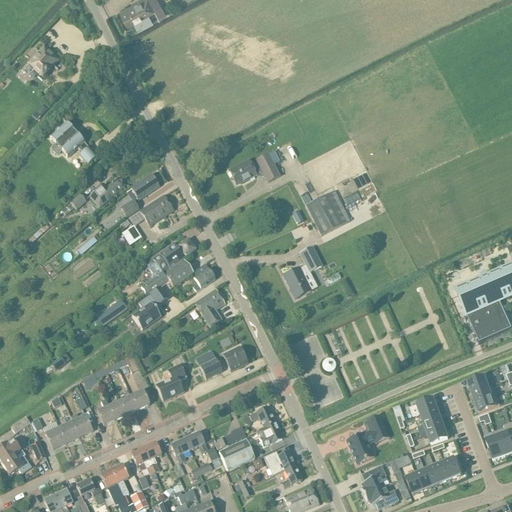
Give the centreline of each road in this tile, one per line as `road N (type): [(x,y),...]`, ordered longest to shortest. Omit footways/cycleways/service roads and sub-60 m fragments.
road 1 (unclassified): [(280,374),(89,0)]
road 2 (residential): [(0,501),(280,374)]
road 3 (unclassified): [(342,511),(280,374)]
